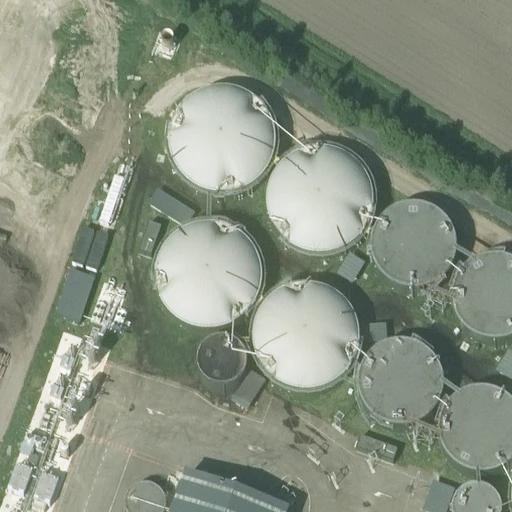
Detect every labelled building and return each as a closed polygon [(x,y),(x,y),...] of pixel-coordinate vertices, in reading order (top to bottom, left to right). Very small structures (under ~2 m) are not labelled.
[(257,91),(178,101),(182,134),(176,135),(184,202),(270,191),(257,91)] [(366,258),(368,157),(276,156),(275,226),(295,227),(294,257),(366,258)] [(100,224),(112,228),(120,205),(108,201),(100,224)] [(493,345),(511,343),(511,264),(504,259),(464,264),(456,245),(456,247),(445,221),(423,208),(405,210),(388,217),(372,245),(393,296),(448,290),(464,328),(493,345)] [(147,226),(138,255),(150,259),(159,230),(147,226)] [(180,330),(220,334),(257,317),(260,275),(240,232),(200,229),(163,246),(160,272),(167,285),(165,300),(180,330)] [(69,273),(54,318),(78,326),(93,281),(69,273)] [(54,307),(61,283),(50,280),(43,304),(54,307)] [(426,352),(366,352),(339,297),(322,292),(278,292),(260,316),(256,332),(256,344),(262,357),(274,366),(274,380),(291,393),(342,393),(344,394),(381,421),(430,436),(446,448),(463,483),(460,495),(473,488),(486,488),(499,498),(499,486),(511,468),(511,408),(493,395),(452,395),(450,395),(430,353),(426,352)] [(241,388),(237,343),(204,345),(208,390),(241,388)] [(359,439),(354,452),(391,465),(396,452),(359,439)] [(280,511),(186,478),(173,511),(280,511)] [(122,502),(129,511),(169,511),(173,509),(151,480),(122,502)] [(500,511),(500,494),(456,493),(455,511),(500,511)]
